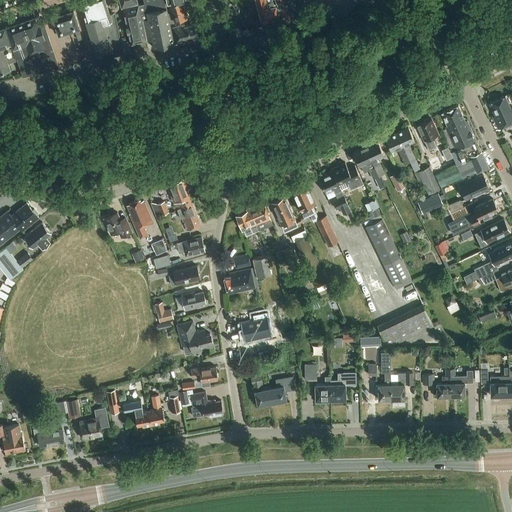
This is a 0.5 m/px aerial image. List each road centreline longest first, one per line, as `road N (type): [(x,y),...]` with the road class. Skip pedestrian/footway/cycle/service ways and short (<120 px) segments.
road 1 (tertiary): [(80,500),(232,470),(500,462)]
road 2 (residential): [(242,435),(215,266),(232,161)]
road 3 (residential): [(242,435),(511,428)]
road 4 (unclassified): [(232,161),(305,157),(464,82)]
road 5 (unclassified): [(232,161),(74,197),(31,188),(0,163)]
road 6 (residential): [(0,89),(215,42)]
road 7 (residential): [(46,471),(242,435)]
road 8 (residential): [(221,40),(310,20),(338,0)]
road 9 (residential): [(232,161),(236,143),(215,42)]
